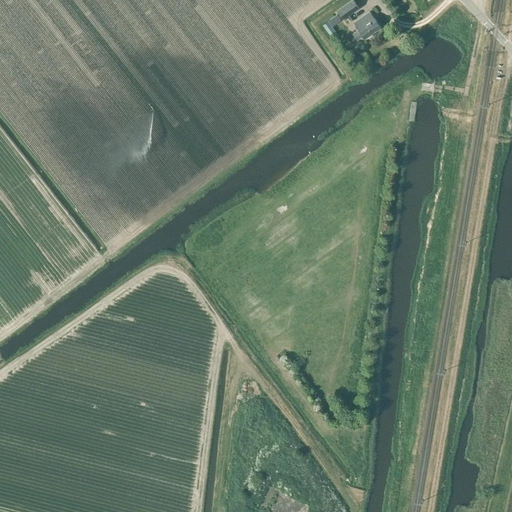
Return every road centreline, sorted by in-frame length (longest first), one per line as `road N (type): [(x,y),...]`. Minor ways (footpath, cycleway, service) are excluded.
road 1 (track): [(353,445),(362,441),(404,94),(413,86),(465,85),(479,14)]
road 2 (track): [(428,511),(511,29)]
